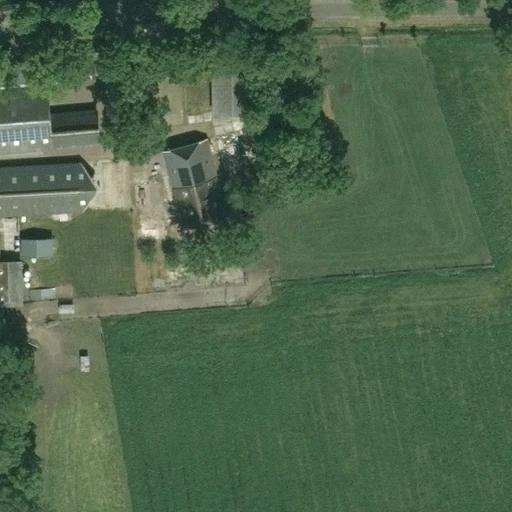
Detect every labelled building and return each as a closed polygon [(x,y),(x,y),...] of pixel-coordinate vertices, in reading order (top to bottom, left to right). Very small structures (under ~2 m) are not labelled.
[(211,48),(212,84),(212,110),(212,115),(253,114),(252,48),(211,48)] [(38,80),(0,82),(0,151),(54,147),(54,144),(99,141),(97,109),(51,113),(49,87),(95,84),(93,55),(36,59),(38,80)] [(294,108),(260,113),(263,128),(296,124),(294,108)] [(221,127),(239,128),(239,117),(221,117),(221,127)] [(164,151),(175,197),(181,196),(189,226),(220,219),(215,199),(223,197),(208,140),(164,151)] [(80,163),(0,166),(0,214),(82,212),(80,163)] [(22,259),(1,260),(0,235),(0,305),(23,305),(22,259)]
